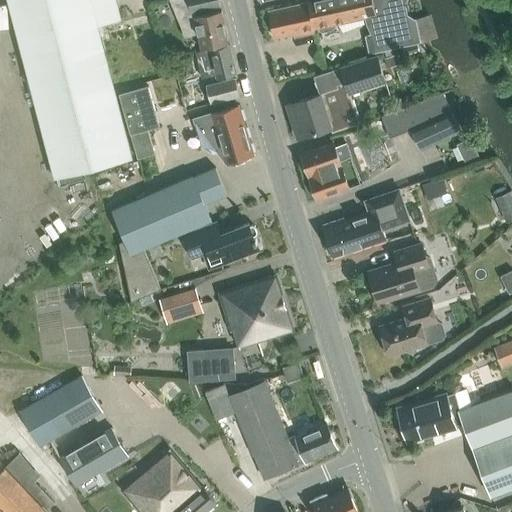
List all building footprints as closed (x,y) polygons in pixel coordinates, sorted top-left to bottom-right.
[(7,0),(54,178),(133,158),(99,25),(122,19),(117,0),(7,0)] [(219,0),(169,0),(181,27),(184,37),(198,34),(201,49),(228,44),(221,11),(195,16),(194,11),(220,6),(219,0)] [(306,0),(307,3),(269,10),(275,38),(367,19),(369,26),(373,34),(367,37),(370,53),(403,46),(421,43),(419,34),(415,19),(408,14),(405,3),(407,0),(306,0)] [(210,49),(210,48),(196,51),(202,78),(216,75),(216,78),(237,74),(230,45),(210,49)] [(318,93),(285,104),(287,110),(296,139),(330,129),(331,132),(359,123),(350,94),(374,86),(388,82),(379,55),(341,67),(313,76),(318,93)] [(235,78),(206,85),(211,103),(240,95),(235,78)] [(149,131),(160,127),(149,88),(120,97),(139,161),(156,156),(149,131)] [(421,151),(461,131),(442,91),(382,115),(388,138),(410,130),(421,151)] [(211,113),(193,118),(202,147),(212,153),(217,152),(222,150),(226,163),(237,160),(254,155),(239,105),(211,113)] [(334,142),(302,153),(318,200),(351,188),(341,161),(352,157),(347,143),(336,147),(334,142)] [(215,170),(114,214),(117,226),(116,227),(130,300),(161,291),(143,249),(211,220),(206,203),(226,194),(215,170)] [(441,178),(422,184),(426,195),(445,189),(441,178)] [(326,226),(323,227),(327,242),(325,243),(328,253),(331,252),(332,256),(385,239),(383,231),(409,222),(402,200),(399,190),(372,198),(365,200),(368,213),(338,222),(337,220),(325,224),(326,226)] [(70,227),(96,211),(89,200),(63,216),(70,227)] [(267,251),(258,227),(256,228),(255,225),(253,224),(250,225),(249,223),(230,230),(231,231),(222,235),(216,222),(184,234),(193,257),(207,252),(212,267),(245,254),(247,258),(267,251)] [(426,257),(421,242),(393,251),(397,263),(370,271),(379,300),(432,283),(436,275),(431,260),(426,257)] [(241,346),(287,332),(292,330),(275,276),(221,293),(232,331),(236,329),(241,346)] [(196,287),(160,297),(167,322),(203,312),(196,287)] [(441,321),(437,322),(430,297),(402,305),(405,317),(380,325),(389,355),(444,338),(447,334),(443,323),(441,321)] [(511,340),(500,345),(508,365),(511,363),(511,340)] [(234,347),(218,348),(221,379),(236,378),(234,347)] [(299,361),(283,366),(287,381),(304,376),(299,361)] [(204,365),(189,366),(190,381),(206,380),(204,365)] [(40,446),(103,411),(82,374),(20,410),(40,446)] [(229,394),(225,383),(205,391),(217,419),(237,411),(265,478),(305,462),(337,448),(327,423),(297,436),(296,434),(289,437),(265,380),(229,394)] [(511,389),(459,409),(463,423),(491,496),(511,487),(511,389)] [(457,427),(456,425),(463,423),(459,409),(454,392),(448,394),(447,392),(396,406),(406,441),(457,427)] [(111,428),(60,457),(76,486),(128,456),(111,428)] [(206,511),(215,505),(203,490),(201,492),(169,453),(122,491),(138,511),(206,511)] [(6,466),(0,471),(0,511),(44,511),(47,509),(28,489),(6,466)] [(36,481),(28,489),(47,509),(56,502),(36,481)] [(359,511),(348,486),(331,494),(329,490),(313,497),(319,511),(359,511)]
